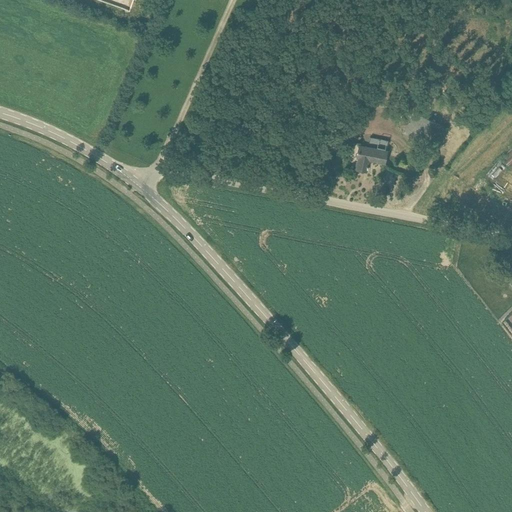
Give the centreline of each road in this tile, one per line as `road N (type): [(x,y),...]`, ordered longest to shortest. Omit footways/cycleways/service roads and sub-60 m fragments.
road 1 (tertiary): [(429,511),(311,362),(144,182)]
road 2 (unclassified): [(418,218),(175,167),(158,165),(144,182)]
road 3 (tertiary): [(144,182),(85,144),(0,110)]
